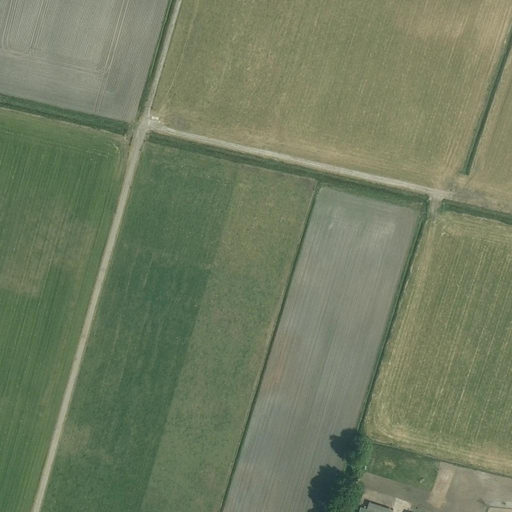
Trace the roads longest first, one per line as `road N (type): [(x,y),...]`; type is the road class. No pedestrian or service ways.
road 1 (track): [(34,511),(145,123),(511,209)]
road 2 (track): [(145,123),(179,0)]
